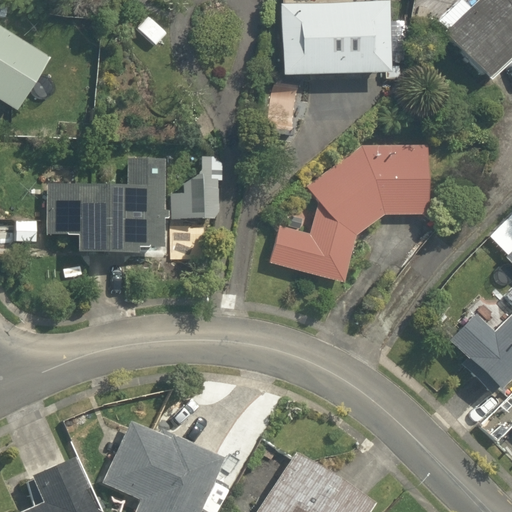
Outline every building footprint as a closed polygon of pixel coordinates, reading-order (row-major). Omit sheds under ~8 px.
[(274,6),(276,76),(383,73),(383,78),(398,78),(398,66),(383,67),(381,2),(372,2),(372,0),(304,0),(281,1),(281,5),(274,6)] [(511,0),(476,0),(440,34),(483,81),(511,53),(511,0)] [(441,30),(465,7),(459,1),(435,23),(441,30)] [(398,21),(395,50),(407,51),(410,22),(398,21)] [(0,107),(10,114),(43,61),(0,34),(0,107)] [(266,265),(339,284),(352,237),(381,216),(424,216),(424,147),(357,150),(303,186),(315,204),(306,236),(275,228),(265,264),(266,265)] [(71,255),(131,255),(131,250),(159,250),(160,161),(124,161),(123,187),(44,186),(44,235),(71,236),(71,255)] [(197,218),(197,194),(168,193),(167,218),(197,218)] [(211,221),(211,208),(199,208),(199,221),(211,221)] [(494,392),(511,374),(511,211),(485,238),(502,255),(499,258),(511,270),(511,282),(499,295),(511,308),(511,311),(490,333),(470,313),(443,340),(494,392)] [(32,219),(10,218),(9,244),(31,244),(32,219)] [(131,511),(193,511),(217,461),(167,437),(165,441),(127,422),(97,485),(136,503),(131,511)] [(289,453),(250,511),(363,511),(368,505),(289,453)] [(29,511),(89,511),(69,464),(30,481),(41,507),(29,511)]
